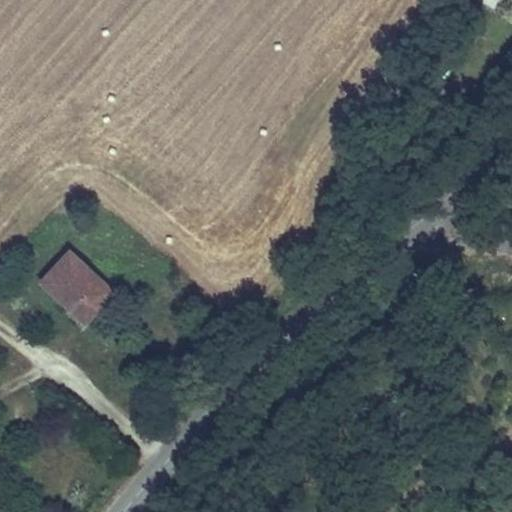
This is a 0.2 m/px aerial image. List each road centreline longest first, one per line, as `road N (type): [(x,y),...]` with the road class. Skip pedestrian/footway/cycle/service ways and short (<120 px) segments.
road 1 (unclassified): [(118,511),(304,316),(511,128)]
road 2 (track): [(0,321),(175,447)]
